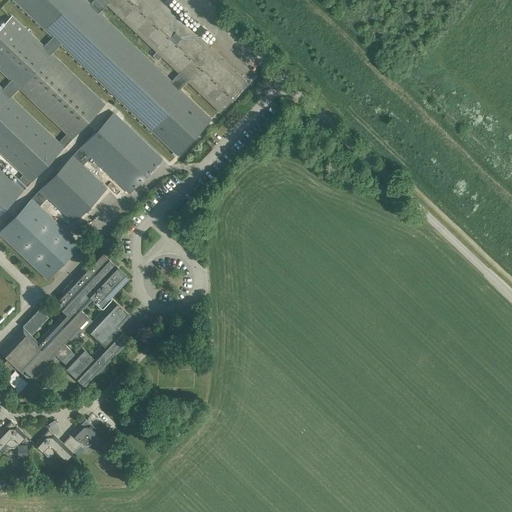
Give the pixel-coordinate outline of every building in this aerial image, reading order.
[(60,44),(176,155),(211,119),(179,89),(187,81),(219,112),(247,84),(158,0),(101,0),(151,48),(144,56),(85,0),(13,0),(52,37),(43,47),(11,16),(5,23),(0,28),(0,70),(11,80),(2,90),(0,87),(0,213),(4,210),(2,208),(47,161),(49,163),(63,147),(10,97),(18,88),(71,139),(86,123),(84,122),(102,102),(51,54),(60,44)] [(13,217),(0,230),(0,234),(10,243),(8,245),(10,247),(12,245),(24,257),(23,258),(25,260),(26,259),(38,271),(37,272),(39,274),(40,272),(47,279),(80,244),(73,238),(74,237),(73,235),(71,236),(59,224),(60,223),(58,221),(57,223),(44,211),(46,209),(44,208),(43,209),(39,206),(47,197),(74,222),(106,188),(80,163),(88,154),(129,193),(162,158),(115,114),(97,133),(95,131),(80,146),(82,148),(74,157),(72,155),(58,170),(59,172),(15,219),(13,217)] [(119,198),(125,192),(119,185),(114,189),(110,185),(114,181),(107,174),(101,179),(119,198)] [(123,337),(116,330),(130,316),(111,297),(129,278),(103,253),(96,260),(93,258),(61,291),(64,294),(59,299),(61,301),(57,306),(64,312),(35,343),(23,332),(2,354),(5,356),(1,360),(10,369),(14,365),(31,381),(56,355),(63,362),(68,357),(70,359),(65,364),(87,385),(126,344),(121,339),(123,337)] [(31,335),(48,317),(39,309),(22,327),(31,335)] [(19,392),(28,383),(15,370),(6,379),(19,392)] [(85,419),(67,438),(77,448),(82,443),(84,445),(89,445),(91,443),(100,452),(110,442),(85,419)] [(0,432),(0,453),(7,446),(9,448),(14,448),(26,435),(11,421),(0,432)] [(48,429),(34,444),(46,456),(51,456),(53,454),(63,463),(73,453),(77,448),(67,439),(63,443),(48,429)]
